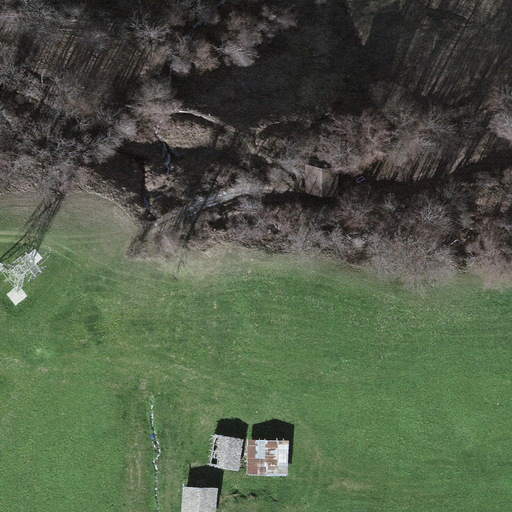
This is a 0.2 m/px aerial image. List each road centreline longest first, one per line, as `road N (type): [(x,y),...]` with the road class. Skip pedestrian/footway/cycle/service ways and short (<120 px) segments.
road 1 (track): [(0,237),(150,212),(269,170)]
road 2 (track): [(511,149),(311,160),(269,170)]
